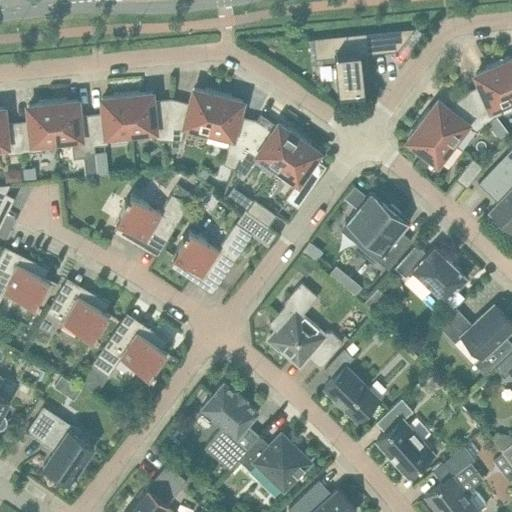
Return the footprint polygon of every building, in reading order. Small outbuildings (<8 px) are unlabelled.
[(394,29),(372,31),(372,30),(307,37),(307,39),(313,38),(315,57),(334,55),(338,92),(340,92),(339,86),(362,84),(363,89),(364,89),(360,51),(372,50),(372,52),(396,49),(396,50),(415,26),(394,28),(394,29)] [(511,57),(511,58),(510,55),(497,60),(511,94),(511,57)] [(511,98),(511,94),(497,60),(484,66),(485,69),(475,73),(483,91),(466,98),(485,123),(494,116),(502,112),(499,104),(511,98)] [(208,130),(219,90),(205,87),(204,90),(193,87),(187,113),(170,109),(168,139),(181,140),(185,124),(208,130)] [(140,89),(126,91),(131,132),(155,129),(155,138),(168,139),(170,109),(154,111),(152,91),(141,92),(140,89)] [(234,167),(239,157),(256,120),(238,116),(242,100),(231,97),(232,94),(219,90),(208,130),(232,136),(228,152),(224,163),(234,167)] [(131,132),(126,91),(112,92),(113,95),(101,97),(104,116),(92,117),(94,144),(108,143),(107,134),(131,132)] [(66,97),(52,98),(57,139),(71,138),(73,156),(87,155),(87,151),(95,150),(94,144),(92,117),(80,119),(78,99),(67,100),(66,97)] [(57,139),(52,98),(38,100),(39,103),(27,104),(29,124),(17,125),(20,152),(42,150),(41,141),(57,139)] [(485,123),(466,98),(456,112),(438,99),(431,108),(428,106),(420,117),(452,142),(467,123),(476,130),(485,123)] [(0,145),(6,144),(7,153),(20,152),(17,125),(6,126),(4,107),(0,107),(0,145)] [(452,142),(420,117),(411,128),(414,130),(407,139),(437,162),(452,142)] [(271,131),(256,120),(239,157),(234,167),(245,172),(257,153),(277,167),(301,133),(289,125),(287,128),(278,122),(271,131)] [(312,141),(301,133),(277,167),(297,181),(286,197),(297,206),(326,165),(315,157),(320,150),(310,144),(312,141)] [(511,146),(478,182),(499,202),(490,211),(511,232),(511,146)] [(483,165),(472,156),(456,178),(467,186),(483,165)] [(35,162),(23,163),(24,175),(36,174),(35,162)] [(202,167),(197,174),(204,179),(209,172),(202,167)] [(0,226),(3,220),(0,217),(0,203),(10,184),(11,184),(10,182),(0,183),(0,226)] [(355,184),(345,196),(357,207),(367,194),(355,184)] [(357,207),(345,220),(364,236),(359,242),(388,266),(411,239),(401,231),(409,221),(399,213),(401,211),(391,203),(389,205),(371,190),(367,194),(357,207)] [(162,247),(189,202),(171,192),(160,210),(131,193),(129,195),(127,194),(124,199),(126,201),(115,219),(119,222),(114,230),(134,243),(140,234),(162,247)] [(268,224),(276,213),(254,198),(246,209),(268,224)] [(218,284),(252,232),(235,221),(217,247),(189,228),(187,231),(186,230),(182,234),(184,236),(172,254),(176,256),(170,265),(190,278),(196,270),(218,284)] [(444,300),(468,276),(434,244),(426,252),(416,242),(394,266),(405,276),(411,269),(444,300)] [(49,267),(28,256),(23,265),(0,253),(0,299),(5,290),(35,305),(37,303),(39,304),(41,298),(39,297),(49,278),(45,276),(49,267)] [(320,366),(343,340),(332,330),(326,330),(323,334),(301,314),(318,295),(301,280),(284,300),(284,304),(269,321),(270,325),(275,330),(269,337),(269,341),(277,347),(280,347),(299,363),(307,354),(320,366)] [(98,331),(109,312),(105,310),(110,301),(89,289),(84,298),(62,284),(46,311),(93,338),(95,336),(97,337),(100,332),(98,331)] [(463,314),(445,331),(454,341),(462,334),(482,356),(511,327),(511,322),(494,303),(472,324),(463,314)] [(168,339),(148,325),(143,334),(121,319),(91,362),(109,374),(121,356),(149,375),(151,373),(153,374),(156,369),(154,368),(166,350),(162,347),(168,339)] [(344,347),(325,368),(333,376),(324,385),(357,419),(379,397),(346,364),(353,356),(344,347)] [(510,370),(511,372),(511,350),(495,366),(503,376),(510,370)] [(0,427),(2,427),(5,424),(6,420),(5,416),(2,413),(10,398),(0,392),(0,380),(3,376),(0,374),(0,427)] [(61,374),(53,385),(61,390),(68,379),(61,374)] [(210,441),(229,457),(235,461),(238,458),(259,435),(247,424),(258,410),(223,381),(201,407),(223,425),(210,441)] [(385,431),(377,439),(408,474),(433,451),(403,418),(412,409),(401,397),(376,420),(385,431)] [(54,449),(43,465),(51,470),(49,472),(60,479),(61,477),(68,482),(73,475),(74,476),(77,471),(76,471),(94,444),(80,435),(83,431),(43,404),(26,430),(54,449)] [(260,434),(259,435),(238,458),(250,469),(256,463),(283,489),(311,460),(281,431),(269,443),(260,434)] [(476,488),(467,494),(452,475),(475,458),(464,444),(433,467),(443,480),(425,494),(438,511),(477,511),(488,504),(476,488)] [(167,462),(124,511),(176,511),(166,504),(187,479),(167,462)] [(353,511),(356,509),(337,487),(328,495),(316,482),(319,479),(319,478),(288,507),(291,511),(353,511)]
